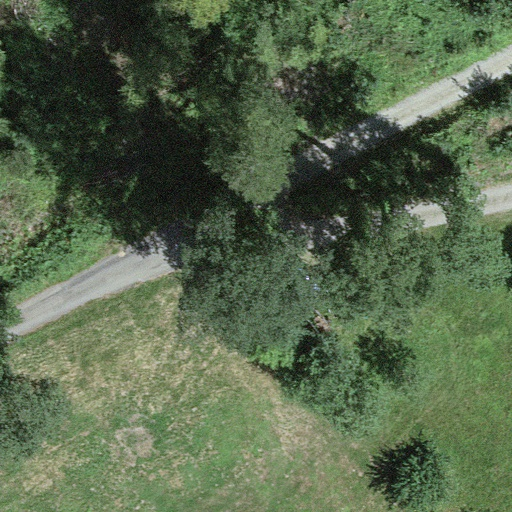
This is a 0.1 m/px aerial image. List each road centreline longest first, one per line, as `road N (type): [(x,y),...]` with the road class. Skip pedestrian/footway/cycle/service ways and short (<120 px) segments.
road 1 (track): [(0,344),(511,63)]
road 2 (track): [(511,203),(107,290)]
